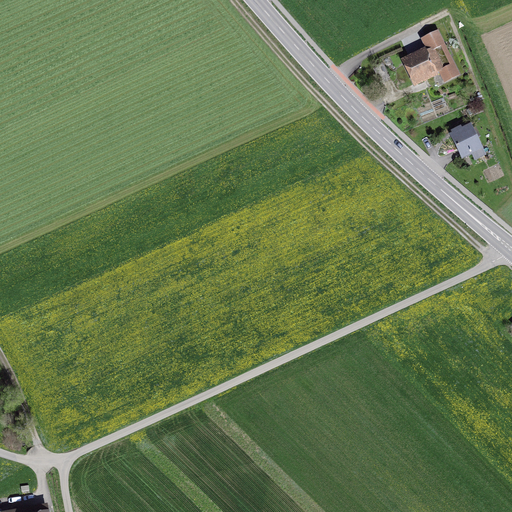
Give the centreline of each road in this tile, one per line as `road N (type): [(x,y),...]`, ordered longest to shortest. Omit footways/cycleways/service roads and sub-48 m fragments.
road 1 (unclassified): [(511,248),(62,460)]
road 2 (track): [(229,0),(372,154),(491,261)]
road 3 (secondary): [(254,0),(380,132),(511,247)]
